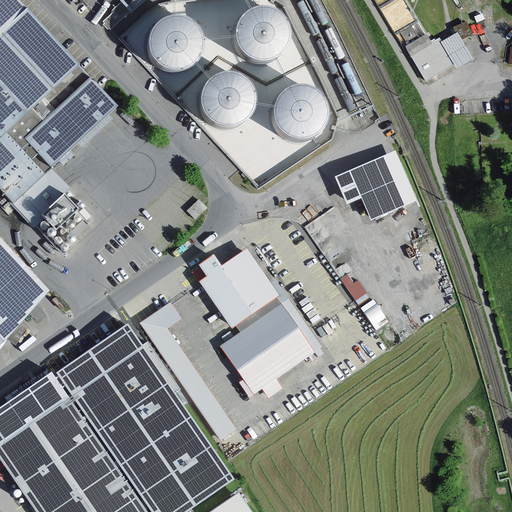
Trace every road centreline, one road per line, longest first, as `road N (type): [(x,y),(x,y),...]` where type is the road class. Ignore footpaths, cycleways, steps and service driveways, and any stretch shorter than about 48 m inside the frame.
road 1 (unclassified): [(248,205),(0,379)]
road 2 (residential): [(54,0),(248,205)]
road 3 (unknown): [(349,143),(284,0)]
road 4 (unclassified): [(377,126),(248,205)]
